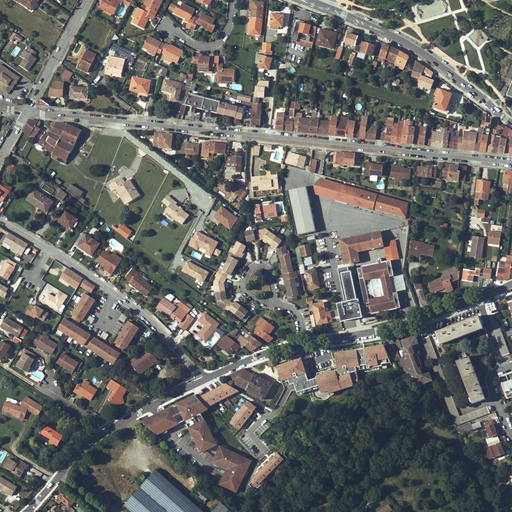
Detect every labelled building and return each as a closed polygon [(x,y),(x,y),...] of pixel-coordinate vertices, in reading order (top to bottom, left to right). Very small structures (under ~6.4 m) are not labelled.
[(13,0),(18,3),(19,2),(31,10),(38,0),(39,1),(39,0),(13,0)] [(105,10),(112,13),(114,14),(119,3),(122,5),(123,3),(129,6),(130,4),(130,3),(124,0),(123,0),(103,0),(100,7),(105,10)] [(147,6),(146,8),(143,6),(142,10),(155,16),(157,12),(162,0),(147,0),(145,5),(147,6)] [(262,19),(264,3),(253,2),(251,18),(262,19)] [(187,15),(186,18),(190,20),(186,27),(190,28),(195,19),(191,17),(192,16),(195,10),(183,4),(180,9),(177,7),(174,12),(180,15),(179,16),(184,18),(184,17),(185,15),(187,15)] [(143,28),(148,20),(145,19),(146,17),(149,18),(153,20),(155,16),(142,10),(140,9),(135,18),(132,23),(143,28)] [(206,29),(207,28),(213,31),(215,26),(212,25),(215,20),(202,13),(199,19),(196,17),(195,19),(190,28),(194,30),(197,23),(201,25),(203,23),(204,24),(203,26),(202,27),(206,29)] [(285,16),(280,15),(280,17),(278,16),(278,15),(272,14),(271,25),(283,27),(285,16)] [(249,34),(260,35),(262,19),(251,18),(249,34)] [(317,26),(302,22),(297,21),(292,39),(297,41),(297,42),(312,47),(314,41),(310,40),(311,35),(315,36),(317,26)] [(479,27),(468,37),(478,47),(488,38),(479,27)] [(322,46),(323,45),(333,48),(337,33),(332,32),(332,33),(325,32),(325,31),(321,29),(317,44),(322,46)] [(18,45),(22,38),(13,32),(8,39),(18,45)] [(348,33),(345,42),(356,46),(357,41),(358,37),(348,33)] [(149,50),(156,54),(157,52),(161,54),(161,53),(164,47),(160,45),(162,43),(149,36),(143,47),(149,50)] [(356,46),(354,50),(372,56),(375,46),(371,45),(371,44),(365,42),(365,43),(357,41),(356,46)] [(272,52),(270,51),(267,51),(268,44),(264,43),(262,53),(272,56),(272,52)] [(164,47),(161,53),(167,55),(163,62),(169,65),(170,64),(171,64),(173,61),(177,63),(183,51),(170,45),(166,44),(165,45),(164,47)] [(388,57),(391,58),(396,60),(400,51),(385,44),(379,60),(385,62),(387,56),(388,57)] [(24,58),(19,65),(28,71),(32,65),(31,64),(35,58),(33,57),(36,53),(29,48),(26,52),(24,50),(21,56),(24,58)] [(77,62),(79,63),(86,50),(84,49),(77,62)] [(96,55),(86,50),(79,63),(78,67),(87,72),(96,55)] [(409,57),(400,51),(396,60),(396,63),(399,65),(404,67),(409,57)] [(273,58),(257,54),(255,63),(259,64),(259,67),(261,68),(265,69),(269,70),(273,58)] [(295,57),(286,54),(285,60),(298,64),(299,62),(294,60),(295,57)] [(124,60),(110,56),(106,73),(121,76),(124,60)] [(205,71),(212,72),(213,67),(219,67),(219,64),(219,57),(215,57),(215,58),(200,57),(199,71),(205,71)] [(219,67),(218,81),(228,82),(234,82),(235,70),(222,69),(223,65),(219,64),(219,67)] [(19,78),(0,65),(0,90),(7,95),(12,87),(11,86),(12,84),(14,85),(19,78)] [(436,75),(425,67),(420,80),(430,83),(430,81),(434,82),(436,75)] [(50,96),(57,97),(63,98),(64,87),(67,87),(68,82),(68,81),(73,73),(66,70),(62,77),(64,79),(64,83),(56,82),(51,93),(50,96)] [(140,90),(140,91),(148,92),(151,81),(136,78),(134,84),(132,84),(130,90),(138,92),(138,90),(140,90)] [(393,83),(390,82),(388,90),(398,92),(399,90),(394,89),(395,86),(396,86),(397,84),(399,84),(400,80),(394,79),(393,83)] [(181,84),(165,80),(162,90),(173,93),(171,99),(177,101),(181,84)] [(67,87),(67,88),(71,89),(70,98),(76,98),(76,97),(86,98),(87,88),(74,87),(74,82),(68,81),(68,82),(67,87)] [(448,105),(452,95),(436,88),(434,94),(439,96),(434,108),(435,108),(434,109),(448,115),(448,113),(449,113),(452,106),(448,105)] [(188,97),(185,105),(186,105),(202,109),(205,98),(189,94),(188,97)] [(218,114),(221,102),(205,98),(202,109),(218,114)] [(227,105),(228,104),(221,102),(218,114),(224,115),(225,115),(235,117),(235,118),(241,119),(244,109),(233,106),(233,104),(230,103),(230,105),(227,105)] [(289,112),(288,116),(285,115),(283,130),(293,131),(295,109),(295,103),(296,102),(292,102),(290,112),(289,112)] [(259,128),(261,110),(257,110),(258,103),(253,103),(251,127),(259,128)] [(293,131),(310,133),(313,115),(311,114),(310,119),(302,118),(302,114),(297,113),(298,109),(295,109),(293,131)] [(276,129),(283,130),(285,115),(285,111),(278,110),(276,122),(275,122),(275,125),(276,125),(276,129)] [(317,112),(317,111),(313,110),(313,111),(313,115),(310,133),(317,133),(320,115),(320,113),(317,112)] [(323,115),(320,115),(317,133),(329,135),(331,122),(332,116),(329,116),(328,122),(322,121),(323,115)] [(367,126),(368,117),(363,116),(362,122),(361,126),(359,138),(365,139),(367,126)] [(349,121),(349,119),(339,117),(338,123),(336,135),(347,137),(349,121)] [(486,119),(484,129),(480,151),(486,152),(487,146),(489,132),(492,119),(486,118),(486,119)] [(394,124),(394,120),(388,119),(387,129),(388,129),(387,134),(386,141),(391,141),(394,124)] [(492,153),(496,132),(493,131),(495,120),(492,119),(489,132),(487,146),(486,152),(492,153)] [(31,134),(30,135),(31,135),(35,138),(39,132),(41,129),(38,128),(36,126),(38,121),(29,120),(24,129),(31,134)] [(356,122),(349,121),(347,137),(354,137),(356,122)] [(405,121),(404,126),(402,142),(407,143),(409,128),(410,122),(405,121)] [(51,122),(51,127),(54,128),(53,130),(52,132),(62,135),(68,125),(68,124),(51,122)] [(338,123),(331,122),(329,135),(336,135),(338,123)] [(375,127),(373,127),(367,126),(365,139),(376,140),(378,123),(375,122),(375,125),(375,127)] [(415,127),(415,129),(413,144),(419,144),(421,124),(422,123),(420,122),(419,127),(415,127)] [(427,125),(421,124),(419,144),(424,145),(427,126),(427,125)] [(70,153),(81,131),(68,125),(62,135),(56,146),(70,153)] [(430,126),(427,126),(424,145),(431,146),(433,133),(432,133),(433,128),(430,127),(430,126)] [(480,151),(484,129),(478,128),(478,133),(475,150),(480,151)] [(431,146),(443,147),(445,130),(442,130),(441,134),(433,133),(431,146)] [(62,135),(52,132),(50,135),(46,133),(39,143),(53,154),(56,146),(62,135)] [(464,138),(459,137),(458,149),(475,150),(478,133),(465,132),(464,138)] [(492,153),(498,153),(501,139),(499,138),(500,133),(496,132),(492,153)] [(155,133),(154,147),(165,148),(171,149),(172,135),(155,133)] [(507,139),(501,139),(498,153),(504,154),(505,153),(507,139)] [(185,156),(198,156),(199,144),(186,143),(185,156)] [(209,156),(210,152),(225,154),(226,145),(206,143),(205,146),(203,146),(202,155),(209,156)] [(67,161),(70,153),(56,146),(53,154),(59,157),(67,161)] [(335,152),(334,160),(333,163),(336,164),(340,165),(339,167),(344,167),(344,165),(354,166),(356,154),(337,152),(335,152)] [(290,153),(287,162),(303,167),(306,157),(294,154),(294,155),(290,153)] [(232,158),(232,157),(228,157),(228,159),(224,166),(227,167),(227,171),(240,173),(242,156),(237,156),(237,158),(232,158)] [(313,158),(309,172),(315,173),(318,160),(313,158)] [(372,163),(367,163),(365,175),(370,176),(371,175),(382,176),(383,166),(372,165),(372,163)] [(17,167),(11,164),(7,170),(13,173),(17,167)] [(459,166),(444,164),(443,179),(458,181),(459,181),(460,172),(458,171),(459,166)] [(285,173),(293,175),(295,168),(287,165),(285,173)] [(404,169),(396,168),(396,166),(392,166),(391,178),(410,180),(411,169),(404,169)] [(458,171),(460,172),(459,181),(465,182),(467,167),(459,166),(458,171)] [(428,169),(419,167),(418,176),(435,178),(437,168),(428,167),(428,169)] [(300,169),(298,176),(306,179),(308,171),(300,169)] [(260,177),(252,178),(253,191),(278,189),(278,182),(277,178),(261,179),(260,179),(260,177)] [(120,179),(110,185),(113,191),(116,189),(118,187),(129,203),(139,196),(129,180),(125,183),(123,184),(120,179)] [(321,179),(317,194),(334,199),(405,218),(407,218),(409,203),(321,179)] [(489,196),(490,182),(478,181),(476,194),(482,195),(486,196),(489,196)] [(307,182),(288,185),(298,236),(317,233),(316,227),(307,182)] [(0,195),(0,199),(3,202),(10,191),(4,187),(0,184),(0,191),(2,193),(0,195)] [(43,190),(52,194),(54,189),(45,185),(43,190)] [(79,199),(80,197),(83,192),(70,185),(66,191),(79,199)] [(236,185),(232,191),(242,199),(246,193),(236,185)] [(129,203),(118,187),(116,189),(125,205),(129,203)] [(53,202),(34,190),(27,200),(37,207),(39,204),(48,210),(53,202)] [(62,201),(67,194),(61,190),(56,196),(62,201)] [(174,199),(167,195),(163,201),(169,205),(174,199)] [(177,202),(174,199),(169,205),(168,207),(171,210),(169,213),(184,223),(190,214),(182,208),(180,206),(176,204),(177,202)] [(403,224),(405,218),(334,199),(333,205),(403,224)] [(46,212),(48,210),(39,204),(37,207),(46,212)] [(262,218),(277,216),(276,205),(269,206),(269,207),(260,208),(260,207),(260,205),(254,206),(255,214),(261,214),(262,218)] [(409,225),(403,224),(333,205),(330,214),(408,235),(409,225)] [(213,219),(231,230),(239,218),(220,207),(213,219)] [(476,217),(485,218),(485,210),(477,209),(476,217)] [(60,222),(71,230),(77,220),(66,212),(63,217),(60,221),(60,222)] [(121,223),(120,225),(130,233),(131,231),(121,223)] [(126,238),(130,233),(120,225),(117,228),(112,225),(111,227),(126,238)] [(338,237),(346,270),(354,268),(353,265),(360,263),(359,258),(384,252),(382,242),(379,228),(338,237)] [(254,230),(246,232),(248,241),(251,241),(256,240),(257,241),(260,240),(258,232),(255,232),(254,230)] [(258,232),(260,240),(264,239),(271,243),(276,236),(266,230),(258,232)] [(211,257),(218,242),(196,231),(188,246),(211,257)] [(502,232),(489,231),(488,241),(500,243),(502,232)] [(28,245),(9,233),(3,243),(11,247),(10,249),(21,256),(28,245)] [(91,255),(99,244),(83,233),(77,242),(80,244),(78,247),(91,255)] [(280,253),(287,251),(285,241),(276,236),(271,243),(279,248),(280,253)] [(483,258),(484,237),(472,236),(471,258),(483,258)] [(390,257),(390,260),(398,258),(394,240),(382,242),(384,252),(386,258),(390,257)] [(246,246),(238,241),(234,249),(232,248),(229,251),(236,255),(242,258),(244,254),(243,252),(244,249),(246,246)] [(433,256),(434,247),(424,245),(424,243),(412,242),(411,253),(421,255),(433,256)] [(216,248),(213,254),(219,257),(222,251),(216,248)] [(104,251),(97,261),(106,267),(108,269),(108,270),(113,273),(120,262),(104,251)] [(238,262),(239,262),(242,258),(236,255),(229,251),(227,255),(230,256),(226,263),(235,268),(237,265),(238,262)] [(284,258),(284,261),(285,264),(292,263),(289,251),(287,251),(280,253),(281,257),(284,258)] [(511,268),(511,262),(511,263),(511,259),(511,255),(508,255),(507,259),(506,259),(505,270),(503,281),(510,278),(511,268)] [(312,266),(314,266),(312,257),(303,258),(305,266),(312,264),(312,266)] [(393,275),(390,260),(386,261),(387,262),(382,263),(382,262),(382,260),(381,259),(380,258),(379,258),(378,258),(377,258),(377,259),(377,260),(377,261),(377,263),(378,265),(362,268),(361,267),(357,268),(359,278),(364,277),(364,281),(365,281),(380,277),(384,295),(368,299),(370,305),(365,306),(363,307),(364,313),(371,312),(371,310),(396,305),(396,307),(396,308),(400,307),(397,292),(394,293),(390,276),(393,275)] [(241,259),(239,266),(245,268),(247,261),(241,259)] [(500,261),(497,279),(503,281),(505,270),(506,259),(503,259),(503,262),(500,261)] [(181,272),(203,283),(209,272),(186,261),(181,272)] [(6,262),(0,271),(0,275),(8,280),(15,267),(6,262)] [(235,268),(226,263),(225,264),(222,270),(220,269),(218,273),(227,278),(229,274),(231,275),(235,268)] [(292,263),(285,264),(286,268),(287,271),(285,273),(286,277),(298,274),(297,270),(294,270),(292,263)] [(79,285),(83,279),(66,268),(60,278),(77,289),(79,285)] [(140,278),(142,276),(132,269),(125,278),(131,282),(130,283),(146,296),(153,288),(140,278)] [(480,276),(481,270),(476,269),(475,271),(464,269),(462,281),(473,282),(474,276),(480,276)] [(308,281),(317,279),(316,270),(306,272),(308,281)] [(453,290),(450,282),(459,279),(460,272),(429,283),(433,293),(443,289),(442,287),(445,287),(447,292),(453,290)] [(227,278),(218,273),(214,280),(216,292),(225,291),(224,284),(227,278)] [(360,310),(359,307),(353,279),(352,273),(342,275),(351,314),(360,312),(360,310)] [(289,283),(290,285),(290,289),(298,287),(297,279),(298,278),(298,274),(286,277),(287,281),(289,283)] [(95,287),(83,279),(79,285),(91,293),(95,287)] [(309,290),(319,288),(317,279),(308,281),(309,290)] [(362,306),(356,279),(353,279),(359,307),(361,306),(362,306)] [(0,282),(0,293),(6,297),(8,292),(7,292),(9,288),(0,282)] [(298,287),(290,289),(291,292),(292,295),(291,296),(292,301),(300,299),(299,295),(300,295),(298,287)] [(418,291),(422,300),(426,299),(422,289),(418,291)] [(48,293),(43,301),(59,310),(68,295),(60,290),(55,298),(48,293)] [(216,292),(218,304),(224,309),(230,302),(226,299),(225,291),(216,292)] [(94,299),(83,292),(70,313),(72,314),(70,316),(77,321),(79,318),(80,319),(94,299)] [(173,305),(167,300),(159,310),(166,315),(167,314),(168,313),(175,318),(182,309),(177,305),(176,307),(173,305)] [(230,302),(224,309),(227,311),(229,309),(236,314),(241,307),(234,302),(232,304),(230,302)] [(315,315),(325,313),(324,309),(327,308),(326,302),(313,305),(315,315)] [(31,304),(25,314),(35,320),(38,316),(45,321),(50,313),(39,306),(39,308),(31,304)] [(247,311),(244,309),(241,307),(236,314),(242,319),(243,317),(247,319),(252,313),(249,310),(247,311)] [(203,345),(219,323),(204,312),(197,321),(203,326),(194,339),(203,345)] [(325,313),(315,315),(317,325),(332,322),(329,312),(325,313)] [(118,319),(124,323),(127,317),(122,314),(118,319)] [(184,317),(191,322),(194,319),(187,314),(184,317)] [(509,353),(495,314),(488,316),(502,356),(509,353)] [(89,315),(86,322),(92,324),(95,318),(89,315)] [(21,326),(5,316),(2,321),(0,321),(0,325),(16,335),(21,326)] [(483,329),(479,316),(436,332),(441,345),(483,329)] [(92,334),(65,317),(59,328),(85,345),(92,334)] [(185,331),(191,322),(184,317),(178,326),(185,331)] [(268,342),(273,338),(269,335),(274,327),(261,317),(256,324),(258,326),(260,328),(260,329),(257,334),(268,342)] [(139,327),(128,320),(115,341),(116,342),(115,344),(122,349),(124,347),(125,348),(139,327)] [(218,328),(204,346),(210,350),(223,333),(218,328)] [(43,336),(42,336),(39,334),(33,344),(36,346),(37,345),(38,343),(46,348),(45,350),(52,354),(58,345),(48,339),(43,336)] [(243,337),(257,348),(262,344),(251,335),(250,335),(246,334),(243,337)] [(121,354),(93,335),(86,346),(114,364),(121,354)] [(243,337),(241,336),(237,341),(238,342),(237,344),(240,347),(242,349),(245,346),(251,352),(257,348),(243,337)] [(19,345),(22,341),(15,337),(12,341),(19,345)] [(429,337),(422,340),(428,356),(431,362),(455,426),(490,413),(487,406),(460,417),(429,337)] [(431,362),(428,356),(419,359),(417,354),(415,355),(412,348),(418,346),(416,338),(402,343),(405,351),(403,352),(405,359),(404,360),(410,374),(411,374),(414,381),(417,380),(419,387),(433,382),(430,374),(423,376),(421,369),(423,368),(422,366),(431,362)] [(234,350),(237,351),(240,347),(237,344),(230,339),(222,348),(230,355),(234,350)] [(6,353),(11,346),(2,341),(0,343),(0,359),(0,360),(5,352),(6,353)] [(277,366),(282,381),(288,379),(290,385),(294,384),(295,386),(297,392),(315,387),(319,385),(321,393),(328,391),(329,394),(354,386),(359,384),(357,370),(382,366),(382,364),(391,363),(388,357),(384,345),(334,353),(337,370),(336,370),(316,376),(316,378),(312,379),(308,381),(301,358),(277,366)] [(17,366),(28,373),(31,368),(30,367),(31,365),(30,364),(33,358),(34,359),(37,355),(25,348),(23,352),(21,351),(18,357),(21,359),(17,366)] [(130,362),(137,371),(152,360),(154,364),(158,361),(149,349),(130,362)] [(457,355),(459,360),(457,361),(473,404),(485,399),(481,388),(473,366),(470,356),(467,357),(465,352),(457,355)] [(78,363),(63,353),(58,362),(64,367),(65,365),(68,367),(67,368),(73,372),(75,368),(78,363)] [(398,353),(388,357),(391,363),(391,364),(401,361),(398,353)] [(275,359),(268,361),(269,363),(270,367),(277,366),(275,359)] [(139,374),(154,364),(152,360),(137,371),(139,374)] [(252,373),(251,374),(242,370),(224,378),(246,390),(264,400),(272,384),(252,373)] [(511,378),(502,382),(505,391),(511,387),(511,378)] [(90,383),(85,380),(81,387),(78,385),(74,391),(80,396),(81,394),(83,395),(91,400),(97,390),(88,385),(90,383)] [(118,406),(121,405),(120,401),(122,397),(127,389),(114,382),(109,390),(115,393),(110,401),(118,406)] [(225,383),(198,397),(207,407),(239,391),(225,383)] [(186,420),(202,451),(217,443),(201,412),(208,408),(207,407),(198,397),(196,396),(142,422),(156,433),(186,420)] [(20,406),(10,403),(6,412),(13,414),(16,415),(16,417),(24,420),(27,409),(38,416),(43,407),(26,397),(20,406)] [(248,401),(230,423),(239,430),(257,408),(248,401)] [(484,422),(490,437),(486,439),(487,443),(488,443),(498,439),(497,435),(499,434),(497,429),(495,429),(493,423),(494,423),(493,419),(484,422)] [(473,429),(470,422),(465,424),(466,428),(468,428),(469,431),(473,429)] [(51,439),(50,441),(57,446),(64,436),(46,426),(42,433),(51,439)] [(501,441),(499,442),(498,439),(488,443),(493,457),(505,453),(502,447),(503,446),(501,441)] [(245,473),(251,461),(220,446),(213,462),(226,468),(226,466),(230,468),(227,474),(225,473),(221,484),(234,490),(235,488),(237,489),(244,476),(242,475),(244,472),(245,473)] [(278,453),(250,481),(256,487),(284,459),(278,453)] [(143,455),(140,457),(152,470),(154,467),(143,455)] [(156,466),(158,464),(151,457),(149,459),(156,466)] [(30,466),(21,461),(19,464),(10,459),(5,467),(19,476),(21,473),(23,474),(26,469),(27,470),(30,466)] [(231,511),(220,503),(211,511),(203,511),(156,470),(124,505),(131,511),(231,511)] [(508,477),(503,473),(498,478),(503,483),(508,477)] [(0,487),(1,488),(2,487),(5,489),(4,490),(12,495),(18,487),(0,475),(0,487)] [(201,488),(196,493),(205,501),(209,496),(201,488)] [(369,501),(368,500),(363,505),(366,508),(384,493),(381,489),(377,493),(378,493),(369,501)] [(64,492),(59,498),(69,507),(75,501),(71,498),(72,498),(68,494),(67,495),(64,492)] [(101,494),(96,499),(105,507),(110,502),(101,494)]
